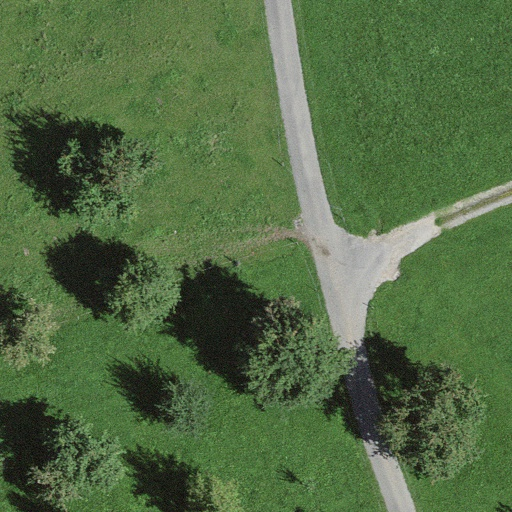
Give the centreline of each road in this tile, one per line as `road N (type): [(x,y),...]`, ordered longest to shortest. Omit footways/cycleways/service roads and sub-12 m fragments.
road 1 (track): [(410,511),(331,276),(285,0)]
road 2 (track): [(331,276),(511,183)]
